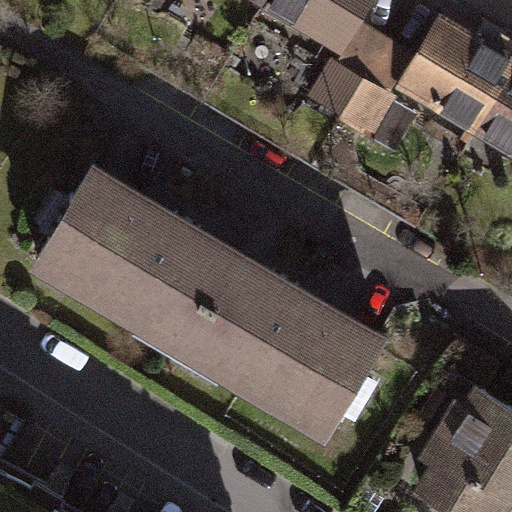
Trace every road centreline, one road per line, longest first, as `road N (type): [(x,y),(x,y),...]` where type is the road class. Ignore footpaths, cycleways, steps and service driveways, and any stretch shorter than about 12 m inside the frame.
road 1 (residential): [(511,321),(0,23)]
road 2 (residential): [(269,511),(0,344)]
